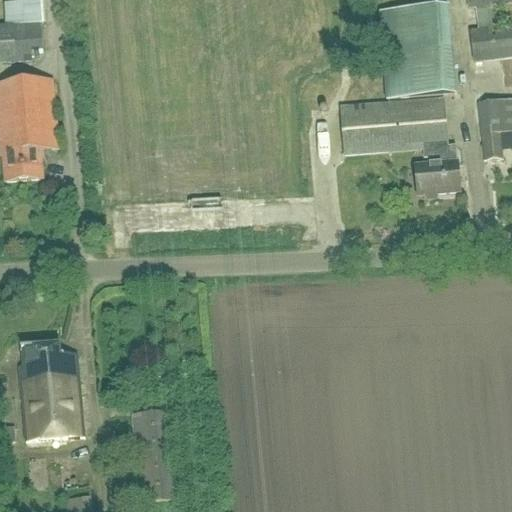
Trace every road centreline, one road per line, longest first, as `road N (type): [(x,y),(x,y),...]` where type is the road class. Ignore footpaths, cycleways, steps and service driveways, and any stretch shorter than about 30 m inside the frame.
road 1 (tertiary): [(0,279),(511,258)]
road 2 (track): [(60,0),(81,276)]
